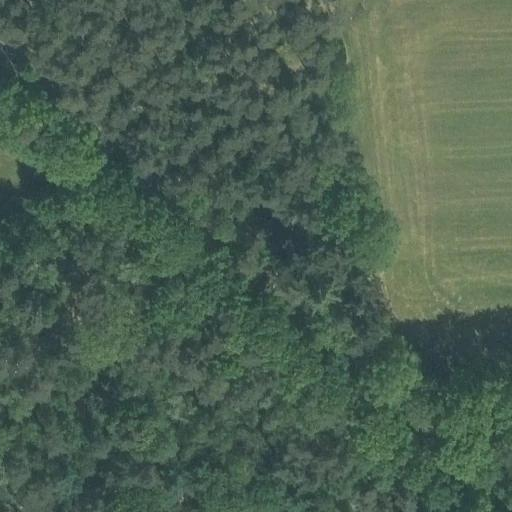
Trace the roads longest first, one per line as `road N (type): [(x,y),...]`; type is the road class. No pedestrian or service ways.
road 1 (unclassified): [(511,495),(0,49)]
road 2 (track): [(195,220),(0,412)]
